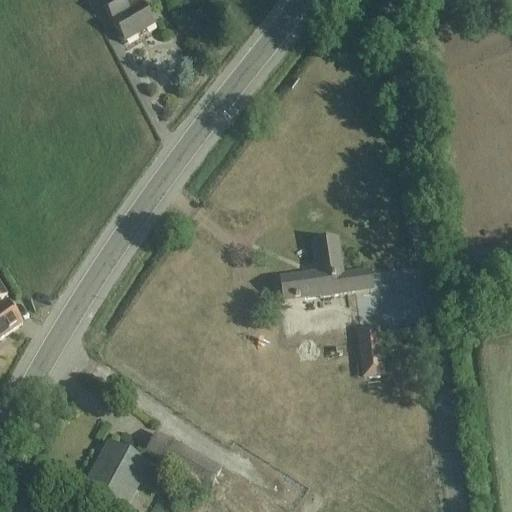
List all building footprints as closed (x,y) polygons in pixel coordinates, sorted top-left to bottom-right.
[(121,0),(104,10),(115,28),(125,45),(156,27),(145,9),(134,15),(126,1),(123,2),(121,0)] [(285,304),(373,291),(370,274),(343,278),(338,242),(313,246),(318,277),(282,282),(285,304)] [(0,343),(20,329),(4,305),(0,307),(0,343)] [(384,376),(378,330),(360,332),(365,378),(384,376)] [(173,476),(210,495),(222,470),(158,437),(148,457),(175,471),(173,476)] [(85,490),(102,500),(124,511),(126,511),(151,468),(109,446),(85,490)]
